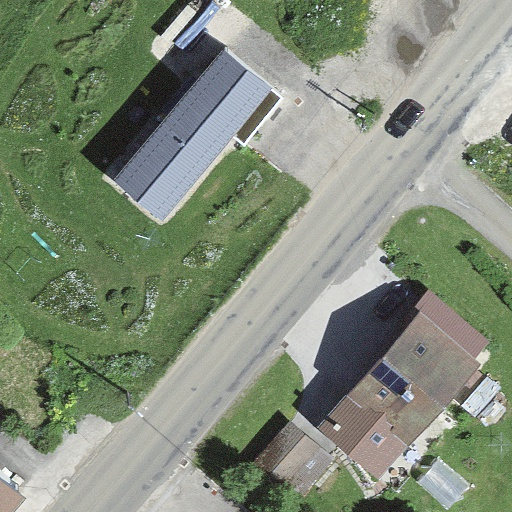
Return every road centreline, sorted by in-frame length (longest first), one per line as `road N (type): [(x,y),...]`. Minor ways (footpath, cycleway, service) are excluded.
road 1 (secondary): [(102,511),(411,149)]
road 2 (secondary): [(411,149),(511,32)]
road 3 (residential): [(411,149),(511,241)]
road 4 (unknown): [(0,423),(106,506)]
